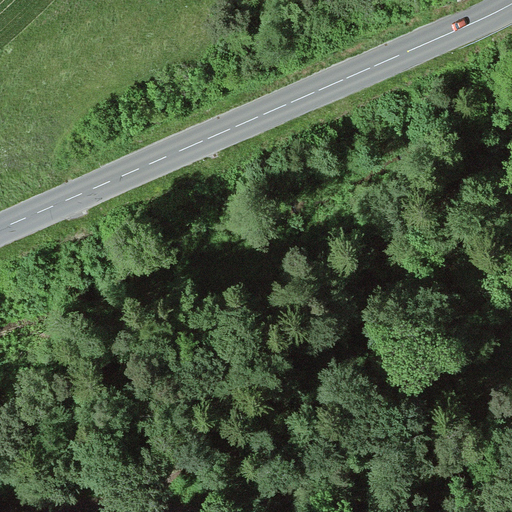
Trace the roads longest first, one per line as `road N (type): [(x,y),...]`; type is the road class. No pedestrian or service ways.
road 1 (secondary): [(0,233),(504,0)]
road 2 (track): [(511,367),(256,347),(63,375),(0,412)]
